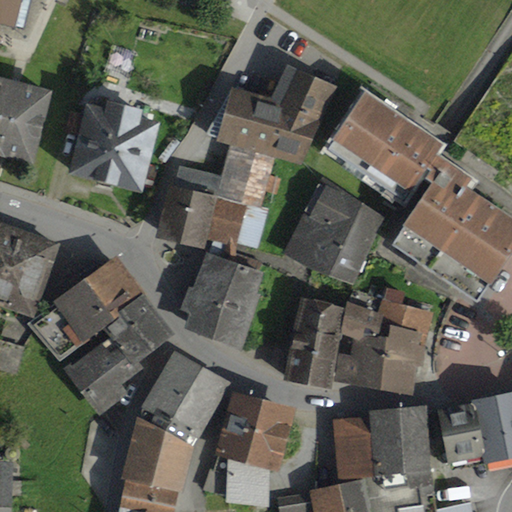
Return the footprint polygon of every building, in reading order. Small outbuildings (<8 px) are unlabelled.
[(0,0),(0,29),(17,33),(25,0),(0,0)] [(273,100),(232,88),(216,144),(231,148),(275,160),(302,168),(337,88),(287,66),(273,100)] [(54,93),(0,80),(0,159),(35,168),(54,93)] [(444,147),(365,95),(329,150),(406,203),(428,171),(438,157),(444,147)] [(105,112),(85,107),(68,177),(145,195),(162,125),(142,120),(144,111),(107,103),(105,112)] [(174,189),(170,188),(156,240),(205,251),(208,241),(237,248),(239,245),(259,249),(270,211),(261,209),(275,160),(231,148),(221,177),(180,168),(174,189)] [(511,255),(511,217),(469,189),(474,181),(438,157),(428,171),(431,173),(426,181),(433,185),(392,246),(479,305),(511,255)] [(385,219),(322,177),(283,257),(354,287),(385,219)] [(61,246),(0,224),(0,307),(35,320),(61,246)] [(264,274),(207,254),(194,290),(189,288),(180,311),(186,317),(184,330),(244,350),(260,296),(257,295),(264,274)] [(176,337),(118,259),(53,304),(55,306),(28,326),(60,363),(103,332),(109,340),(72,367),(70,365),(64,370),(99,418),(130,395),(123,385),(145,369),(140,364),(176,337)] [(351,357),(339,355),(334,383),(415,397),(418,368),(423,368),(425,347),(435,313),(403,305),(406,294),(387,289),(379,314),(347,304),(342,336),(354,340),(351,357)] [(346,309),(302,299),(285,381),(331,390),(346,309)] [(0,341),(0,371),(17,375),(24,348),(0,341)] [(164,432),(202,367),(175,352),(138,417),(164,432)] [(202,367),(164,432),(194,449),(232,384),(202,367)] [(297,410),(233,394),(215,458),(228,461),(227,505),(269,507),(271,473),(281,475),(297,410)] [(511,394),(470,402),(471,406),(482,459),(484,467),(511,463),(511,394)] [(471,406),(437,413),(448,466),(482,459),(471,406)] [(437,511),(427,408),(370,414),(370,418),(375,480),(366,482),(369,511),(437,511)] [(121,506),(147,511),(176,511),(179,493),(183,494),(194,449),(164,432),(138,417),(120,481),(125,482),(121,506)] [(375,480),(370,418),(333,420),(340,486),(366,482),(375,480)] [(0,511),(11,511),(14,463),(0,463),(0,511)] [(340,486),(310,492),(310,494),(314,511),(369,511),(366,482),(340,486)] [(314,511),(310,494),(278,499),(279,511),(314,511)]
